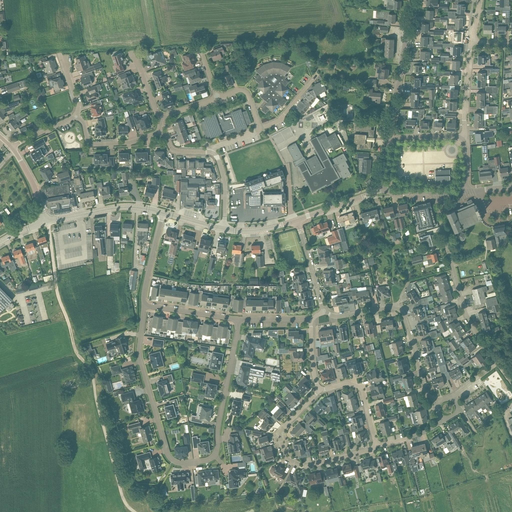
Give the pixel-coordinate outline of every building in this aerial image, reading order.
[(400,9),(401,1),(394,0),(394,1),(390,0),(389,0),(387,0),(387,1),(387,9),(394,9),(394,8),(400,9)] [(457,13),(464,13),(465,9),(465,6),(465,5),(458,4),(458,1),(455,1),(455,4),(453,4),(453,8),(457,8),(457,13)] [(438,9),(433,9),(433,10),(426,10),(426,18),(433,19),(433,14),(437,14),(437,12),(438,12),(438,9)] [(509,10),(505,10),(504,13),(506,14),(506,23),(498,23),(498,21),(495,21),(495,26),(495,27),(498,27),(498,33),(506,33),(506,26),(505,26),(505,25),(509,25),(509,10)] [(389,11),(379,11),(378,18),(388,19),(388,22),(395,23),(395,22),(396,22),(396,19),(395,19),(395,14),(392,14),(389,14),(389,11)] [(448,18),(451,18),(451,22),(456,22),(455,26),(463,27),(463,26),(464,26),(465,22),(463,22),(463,19),(458,18),(457,18),(456,18),(456,19),(455,19),(455,16),(448,16),(448,18)] [(495,26),(495,21),(488,21),(488,25),(484,25),(484,33),(491,33),(492,25),(495,26)] [(433,28),(433,22),(428,22),(428,24),(421,24),(421,32),(428,32),(428,28),(433,28)] [(373,29),(372,36),(379,37),(380,32),(387,33),(388,33),(389,27),(387,27),(380,27),(377,27),(377,29),(373,29)] [(447,29),(447,34),(447,33),(450,33),(450,36),(454,37),(454,44),(459,44),(459,43),(458,43),(458,41),(459,41),(461,41),(461,36),(461,34),(462,34),(461,34),(461,33),(462,33),(459,33),(459,30),(460,30),(453,30),(447,29)] [(386,39),(386,38),(381,37),(381,47),(385,47),(384,56),(393,56),(394,39),(386,39)] [(421,37),(421,45),(427,45),(427,48),(428,48),(432,48),(433,48),(433,45),(427,44),(427,41),(432,41),(432,38),(427,38),(427,37),(426,37),(421,37)] [(214,52),(210,53),(213,61),(218,59),(222,58),(220,54),(224,53),(223,48),(232,45),(232,43),(220,44),(221,46),(220,46),(215,48),(213,48),(214,52)] [(452,47),(452,44),(443,43),(442,47),(451,47),(451,54),(460,55),(460,54),(461,54),(461,51),(460,51),(460,47),(453,47),(452,47)] [(421,51),(420,59),(425,59),(427,59),(430,59),(431,59),(432,49),(431,49),(427,48),(427,52),(421,51)] [(114,56),(112,56),(115,65),(116,65),(117,69),(115,69),(117,74),(120,73),(124,71),(123,67),(122,67),(120,63),(122,63),(123,62),(123,60),(120,53),(117,55),(116,54),(114,55),(114,56)] [(151,53),(146,55),(148,59),(150,59),(152,65),(160,63),(161,66),(165,64),(164,59),(161,60),(158,53),(151,55),(151,53)] [(185,63),(182,64),(184,71),(193,67),(192,64),(195,63),(196,63),(195,59),(194,59),(192,53),(182,56),(185,63)] [(86,73),(92,71),(102,67),(100,62),(93,65),(94,66),(90,67),(88,61),(86,62),(84,56),(80,58),(80,57),(77,58),(78,59),(76,59),(77,64),(75,64),(77,71),(84,68),(86,73)] [(53,58),(43,62),(45,65),(46,67),(55,64),(53,58)] [(285,75),(291,68),(282,63),(272,62),(263,65),(256,71),(259,74),(255,80),(259,84),(256,87),(257,88),(258,88),(263,92),(263,93),(260,97),(267,103),(261,110),(265,113),(269,109),(272,112),(273,111),(273,110),(277,105),(278,105),(279,104),(282,107),(287,101),(282,97),(283,96),(283,95),(287,90),(288,89),(285,86),(289,82),(284,79),(287,76),(285,75)] [(55,64),(46,67),(47,70),(46,70),(48,74),(57,70),(55,64)] [(375,64),(375,68),(377,69),(377,73),(378,73),(381,73),(381,79),(385,80),(386,78),(388,78),(388,69),(383,69),(383,65),(379,65),(378,65),(375,64)] [(191,70),(183,72),(184,75),(186,77),(188,76),(190,84),(200,80),(201,80),(200,76),(198,71),(196,72),(195,68),(191,70)] [(82,78),(80,79),(81,81),(81,83),(80,84),(81,85),(82,86),(83,87),(92,84),(91,79),(94,78),(92,71),(86,73),(84,74),(85,77),(82,78)] [(162,77),(160,71),(152,74),(157,88),(165,85),(164,83),(167,81),(166,76),(162,77)] [(121,75),(118,76),(121,82),(123,81),(124,84),(121,85),(123,89),(126,88),(129,87),(130,88),(131,88),(132,87),(132,86),(135,85),(135,84),(136,83),(135,80),(134,78),(133,78),(132,75),(130,75),(127,77),(125,73),(121,75)] [(233,85),(230,74),(222,77),(223,82),(225,82),(227,87),(233,85)] [(50,86),(51,86),(63,82),(62,79),(61,80),(60,77),(56,78),(55,75),(47,78),(50,86)] [(458,83),(458,75),(451,75),(451,79),(448,79),(448,85),(454,85),(454,83),(458,83)] [(427,79),(427,76),(421,76),(421,79),(415,78),(415,86),(421,86),(421,82),(425,82),(425,79),(427,79)] [(18,82),(5,86),(8,93),(20,89),(24,87),(22,81),(18,82)] [(63,82),(51,86),(51,88),(54,88),(55,90),(54,91),(55,94),(60,92),(59,89),(63,87),(62,84),(64,84),(63,82)] [(327,91),(325,85),(322,86),(320,82),(316,84),(316,85),(312,87),(313,90),(316,96),(322,93),(327,91)] [(85,94),(88,101),(97,98),(96,94),(99,93),(98,91),(102,90),(100,84),(96,85),(87,89),(88,93),(85,94)] [(181,84),(173,86),(175,92),(180,90),(183,89),(181,84)] [(191,86),(189,87),(191,92),(192,96),(201,93),(206,92),(203,85),(197,87),(196,85),(191,86)] [(367,88),(367,95),(369,95),(369,99),(376,100),(375,101),(376,101),(376,103),(380,104),(381,93),(373,93),(373,89),(367,88)] [(447,93),(450,93),(450,97),(457,98),(457,90),(449,89),(447,89),(447,90),(447,93)] [(316,96),(313,90),(309,92),(308,91),(305,95),(306,96),(303,99),(304,100),(310,105),(311,106),(315,100),(317,97),(316,96)] [(131,93),(123,96),(125,102),(129,101),(129,102),(131,101),(133,105),(138,103),(142,102),(140,96),(138,97),(136,91),(131,93)] [(166,92),(161,94),(163,100),(161,101),(164,108),(168,107),(169,108),(170,107),(171,106),(174,105),(172,100),(171,97),(170,98),(168,91),(166,92)] [(102,99),(90,103),(92,107),(91,107),(92,110),(91,111),(93,116),(95,115),(96,116),(101,114),(99,109),(101,109),(100,105),(102,104),(100,100),(102,99)] [(440,113),(447,114),(447,110),(456,110),(457,110),(458,109),(458,107),(457,106),(456,106),(457,102),(450,102),(450,100),(445,99),(445,110),(440,109),(440,113)] [(299,105),(296,109),(303,115),(308,109),(307,109),(310,105),(304,100),(302,102),(301,101),(298,104),(299,105)] [(0,120),(4,118),(5,117),(3,114),(6,112),(12,110),(11,109),(15,107),(15,106),(18,105),(19,104),(18,101),(2,107),(0,108),(0,120)] [(251,123),(246,110),(241,112),(240,109),(231,112),(231,113),(224,116),(222,109),(220,110),(219,109),(214,111),(214,113),(203,117),(204,121),(200,122),(206,139),(220,134),(223,137),(230,134),(230,133),(234,131),(234,133),(238,131),(238,132),(247,128),(246,125),(251,123)] [(405,121),(404,127),(407,127),(415,128),(415,120),(415,115),(419,116),(419,114),(419,110),(415,109),(411,109),(411,110),(412,110),(411,120),(411,121),(407,120),(407,121),(405,121)] [(119,126),(118,126),(118,130),(118,135),(128,134),(128,127),(129,126),(129,128),(134,126),(132,121),(131,116),(129,111),(127,111),(129,117),(126,118),(127,123),(125,124),(125,126),(122,126),(121,125),(119,126)] [(12,120),(7,124),(12,130),(17,127),(18,128),(21,125),(18,122),(28,116),(26,112),(23,114),(22,114),(16,118),(14,116),(11,118),(12,120)] [(137,115),(133,116),(136,124),(140,123),(142,128),(142,129),(145,128),(150,126),(149,122),(150,122),(148,116),(147,116),(146,114),(145,114),(143,115),(142,116),(143,118),(140,119),(139,117),(138,117),(137,115)] [(421,123),(421,128),(429,129),(429,124),(429,121),(431,122),(432,119),(432,116),(426,115),(426,117),(425,121),(421,121),(421,123)] [(96,130),(95,130),(96,136),(101,135),(101,136),(105,135),(106,135),(105,131),(104,125),(105,124),(103,118),(98,120),(99,125),(95,126),(96,130)] [(434,124),(434,129),(434,130),(437,130),(438,130),(438,129),(442,130),(442,125),(442,122),(442,118),(439,118),(438,122),(434,122),(434,124)] [(184,125),(182,120),(173,123),(174,125),(172,126),(173,129),(184,125)] [(447,130),(455,131),(455,128),(456,128),(456,124),(455,124),(456,120),(452,120),(452,123),(448,123),(447,130)] [(352,139),(348,139),(349,143),(351,143),(357,143),(356,149),(361,149),(361,148),(371,149),(371,147),(371,141),(372,137),(372,133),(374,134),(374,130),(371,129),(372,125),(366,125),(366,124),(356,124),(355,129),(354,138),(353,138),(353,139),(352,139)] [(185,130),(184,125),(173,129),(174,131),(176,130),(177,133),(185,130)] [(187,135),(185,130),(177,133),(178,136),(176,136),(177,139),(187,135)] [(479,133),(475,134),(476,141),(477,141),(477,143),(485,142),(485,137),(493,136),(492,131),(484,131),(485,132),(479,132),(479,133)] [(296,142),(287,147),(295,161),(293,162),(295,167),(297,165),(306,180),(305,181),(303,182),(305,186),(307,185),(308,185),(312,193),(327,185),(327,186),(332,183),(332,182),(340,178),(340,177),(342,176),(343,179),(351,174),(348,168),(349,167),(346,161),(347,160),(344,153),(332,159),(335,164),(333,165),(325,151),(327,150),(329,149),(332,147),(334,150),(342,146),(339,140),(337,135),(335,133),(327,137),(325,133),(317,137),(317,136),(316,137),(314,135),(310,137),(312,139),(310,140),(316,150),(314,151),(316,155),(306,160),(304,157),(303,157),(296,142)] [(189,140),(187,135),(177,139),(178,141),(180,141),(181,143),(189,140)] [(43,138),(32,145),(32,146),(33,146),(34,148),(34,149),(35,149),(36,151),(31,154),(31,155),(30,156),(32,159),(33,158),(35,161),(44,156),(40,149),(39,147),(46,143),(43,138)] [(155,161),(160,161),(160,162),(160,163),(161,164),(162,165),(163,165),(164,165),(165,165),(165,168),(172,168),(172,161),(168,161),(168,159),(167,158),(165,157),(164,157),(163,151),(154,152),(155,161)] [(147,164),(151,164),(150,155),(147,155),(147,152),(135,153),(135,158),(135,162),(144,161),(144,162),(147,162),(147,164)] [(132,170),(132,160),(128,160),(128,153),(119,153),(119,161),(125,161),(125,166),(126,167),(128,167),(128,170),(132,170)] [(113,166),(113,157),(109,158),(106,158),(106,154),(94,154),(94,158),(93,158),(94,162),(95,163),(109,162),(109,166),(113,166)] [(358,154),(357,158),(360,158),(360,166),(359,173),(363,173),(370,173),(369,173),(370,166),(371,160),(369,159),(363,159),(363,158),(364,158),(364,154),(359,154),(358,154)] [(179,160),(176,160),(176,169),(181,170),(182,171),(182,176),(186,177),(186,170),(186,161),(179,161),(179,160)] [(186,161),(186,170),(191,170),(191,171),(191,177),(193,177),(193,178),(195,178),(195,177),(195,170),(195,162),(189,161),(189,160),(186,160),(186,161)] [(195,162),(195,170),(200,170),(201,171),(201,177),(202,177),(202,178),(205,178),(205,177),(205,173),(205,164),(205,162),(198,162),(198,160),(195,160),(195,162)] [(46,181),(51,178),(50,175),(52,174),(49,169),(51,167),(49,162),(43,166),(44,168),(39,170),(42,175),(43,174),(46,181)] [(510,167),(509,163),(503,163),(504,168),(500,169),(501,175),(508,174),(507,168),(510,167)] [(205,164),(205,173),(210,173),(212,181),(216,180),(211,165),(208,165),(208,164),(205,164)] [(483,167),(479,168),(481,180),(492,179),(492,174),(491,170),(484,170),(483,167)] [(245,182),(244,183),(244,184),(246,187),(246,188),(246,189),(247,192),(250,191),(251,194),(245,194),(245,207),(260,207),(260,204),(263,204),(263,205),(271,205),(284,205),(284,192),(283,192),(283,181),(284,180),(284,179),(281,170),(280,170),(279,169),(273,171),(274,173),(271,174),(270,172),(263,174),(263,176),(262,177),(261,175),(254,177),(255,179),(251,180),(251,178),(245,180),(245,182)] [(438,170),(435,170),(436,183),(436,181),(438,181),(438,182),(450,182),(450,170),(441,170),(438,170)] [(59,183),(70,179),(68,171),(56,175),(59,183)] [(128,172),(121,173),(123,183),(126,182),(126,179),(129,179),(128,172)] [(80,194),(83,193),(83,190),(82,184),(81,184),(79,177),(73,178),(74,180),(75,187),(77,195),(80,195),(80,194)] [(180,194),(180,200),(184,200),(183,207),(194,207),(202,207),(202,209),(205,209),(205,203),(202,203),(202,200),(204,200),(204,196),(204,194),(198,194),(198,193),(198,192),(198,188),(205,188),(205,178),(202,178),(195,178),(193,178),(181,177),(181,192),(180,194)] [(99,178),(93,179),(95,189),(100,188),(101,191),(102,198),(110,196),(109,190),(110,190),(110,186),(102,187),(101,180),(99,180),(99,178)] [(42,189),(41,189),(43,196),(44,198),(44,199),(46,199),(47,204),(47,205),(48,206),(49,205),(50,210),(52,209),(61,208),(61,207),(69,206),(70,206),(70,204),(72,203),(73,206),(77,205),(77,202),(75,194),(73,194),(72,188),(75,187),(74,180),(70,181),(70,180),(59,183),(60,185),(56,186),(44,188),(44,189),(42,189)] [(126,182),(123,183),(118,183),(120,195),(128,194),(127,187),(126,182)] [(153,196),(155,189),(150,188),(151,184),(147,183),(144,194),(150,195),(150,196),(153,197),(153,196)] [(163,187),(161,198),(162,199),(164,199),(165,199),(174,201),(175,196),(175,194),(173,193),(173,190),(171,189),(168,189),(163,187)] [(93,191),(86,193),(87,200),(94,198),(93,191)] [(204,196),(204,200),(207,200),(207,207),(215,207),(215,196),(204,196)] [(477,207),(476,204),(475,205),(474,202),(473,203),(471,199),(467,201),(468,205),(464,207),(463,204),(460,206),(461,208),(454,211),(454,210),(448,213),(456,232),(458,231),(459,232),(458,233),(459,233),(458,236),(457,237),(458,239),(459,239),(462,240),(462,241),(464,239),(465,236),(466,236),(465,233),(464,233),(461,232),(461,231),(461,232),(460,230),(462,229),(482,220),(481,218),(482,218),(481,215),(482,214),(478,207),(477,207)] [(430,202),(413,206),(419,229),(431,226),(436,225),(431,208),(432,208),(430,202)] [(409,211),(407,203),(398,206),(401,216),(405,215),(404,213),(409,211)] [(393,206),(384,208),(385,213),(385,216),(386,216),(387,219),(391,218),(391,220),(394,220),(394,219),(395,219),(395,217),(394,214),(394,211),(393,206)] [(377,209),(369,211),(371,218),(372,220),(373,221),(375,220),(376,219),(376,220),(380,219),(379,216),(379,215),(378,214),(377,211),(377,209)] [(369,211),(362,213),(363,219),(365,223),(368,222),(367,219),(371,218),(369,211)] [(352,213),(338,218),(341,226),(355,221),(352,213)] [(363,219),(359,220),(361,228),(364,239),(369,238),(366,227),(365,223),(363,219)] [(330,230),(327,222),(322,224),(321,223),(317,224),(318,225),(314,227),(312,228),(314,235),(316,234),(318,238),(324,236),(323,232),(330,230)] [(131,231),(131,224),(123,223),(122,234),(126,234),(126,231),(131,231)] [(110,229),(110,231),(110,238),(113,238),(113,236),(120,236),(120,227),(118,227),(118,225),(110,224),(110,229)] [(507,237),(505,224),(500,225),(498,225),(498,226),(493,226),(496,242),(495,242),(496,246),(502,245),(500,239),(507,237)] [(95,237),(100,237),(100,238),(99,238),(101,254),(106,254),(106,237),(105,231),(102,231),(101,225),(94,226),(94,233),(95,237)] [(340,237),(341,241),(344,251),(349,249),(343,228),(338,229),(340,237)] [(171,230),(167,229),(164,240),(172,242),(174,242),(176,233),(171,231),(171,230)] [(333,235),(327,237),(327,238),(330,245),(341,241),(340,237),(338,229),(331,232),(333,235)] [(398,232),(390,234),(392,242),(397,241),(396,238),(399,237),(398,232)] [(181,242),(181,246),(187,248),(193,249),(194,247),(195,242),(192,241),(193,236),(191,236),(192,234),(187,233),(187,235),(183,234),(182,238),(181,242)] [(426,235),(419,237),(421,242),(426,241),(428,247),(432,245),(437,244),(434,235),(431,236),(430,234),(428,235),(426,235)] [(45,236),(37,239),(39,244),(39,245),(40,246),(41,249),(44,247),(48,246),(47,242),(45,236)] [(202,252),(207,253),(210,241),(201,238),(198,246),(199,246),(198,249),(203,251),(202,252)] [(495,246),(496,246),(495,242),(494,243),(494,239),(486,240),(488,249),(495,248),(495,246)] [(170,254),(168,257),(169,258),(173,258),(174,259),(177,245),(174,244),(174,242),(172,242),(171,243),(169,253),(170,254)] [(216,252),(215,256),(223,258),(223,256),(225,248),(225,243),(218,242),(217,247),(216,248),(216,252)] [(32,243),(25,245),(27,250),(27,251),(29,255),(35,253),(33,249),(34,249),(34,247),(32,243)] [(241,246),(233,245),(232,252),(235,253),(234,260),(239,261),(240,253),(241,246)] [(259,245),(251,245),(251,252),(256,252),(257,266),(263,266),(263,260),(259,260),(259,257),(259,253),(261,253),(261,252),(260,252),(259,245)] [(323,246),(318,247),(319,251),(319,253),(319,257),(332,255),(332,253),(329,254),(328,250),(331,249),(330,245),(328,245),(327,245),(323,246)] [(14,251),(13,251),(15,256),(15,257),(18,256),(21,265),(25,263),(22,255),(22,254),(20,249),(16,250),(15,249),(14,250),(14,251)] [(436,253),(426,255),(429,265),(434,264),(433,262),(438,261),(436,253)] [(10,261),(8,255),(1,258),(3,264),(7,262),(8,266),(12,271),(14,270),(16,268),(13,260),(10,261)] [(336,265),(342,264),(341,259),(335,260),(334,255),(332,256),(332,255),(319,257),(320,262),(321,261),(321,264),(335,261),(336,265)] [(423,262),(421,255),(411,258),(413,265),(423,262)] [(210,257),(207,269),(212,270),(215,259),(210,257)] [(300,269),(294,270),(294,273),(295,276),(293,276),(294,282),(295,281),(305,280),(306,279),(305,275),(304,275),(303,274),(300,274),(300,273),(300,269)] [(324,277),(337,275),(336,273),(333,274),(333,269),(324,270),(324,273),(323,273),(324,277)] [(137,271),(131,270),(128,290),(134,291),(137,271)] [(434,282),(435,284),(447,281),(446,277),(445,274),(436,277),(437,282),(434,282)] [(337,275),(324,277),(325,281),(326,284),(329,283),(329,286),(337,285),(337,282),(340,281),(339,275),(337,275)] [(299,290),(306,288),(308,288),(307,283),(306,284),(306,282),(305,280),(295,281),(296,287),(296,290),(297,290),(299,290)] [(447,281),(435,284),(435,286),(438,285),(439,290),(448,287),(448,285),(447,281)] [(409,283),(406,289),(409,291),(410,292),(406,294),(408,297),(406,298),(408,300),(419,293),(420,293),(417,288),(413,282),(409,283)] [(156,295),(159,296),(160,288),(161,285),(157,284),(157,287),(152,287),(151,298),(155,298),(156,295)] [(377,288),(374,288),(375,294),(378,294),(378,295),(381,295),(382,298),(384,298),(390,297),(388,289),(385,290),(384,286),(377,288)] [(488,296),(485,297),(484,292),(488,291),(486,286),(477,288),(478,292),(473,293),(475,302),(474,302),(475,305),(476,305),(485,302),(487,307),(488,306),(492,305),(497,304),(498,304),(496,296),(495,292),(487,294),(488,296)] [(0,311),(7,305),(10,303),(12,300),(7,294),(6,296),(4,294),(5,293),(3,290),(2,291),(0,289),(0,288),(1,288),(0,287),(0,311)] [(373,296),(372,287),(366,288),(367,291),(362,291),(364,301),(366,300),(366,301),(370,300),(370,296),(373,296)] [(449,289),(448,287),(439,290),(441,294),(438,295),(438,297),(451,293),(450,289),(449,289)] [(299,290),(297,290),(298,296),(299,299),(301,298),(308,297),(311,296),(310,292),(309,292),(309,291),(306,291),(306,288),(299,290)] [(187,289),(186,300),(189,300),(188,303),(193,304),(194,293),(190,292),(191,289),(187,289)] [(364,301),(362,291),(358,292),(357,289),(352,290),(352,291),(353,298),(353,299),(357,299),(357,302),(362,302),(361,301),(364,301)] [(194,293),(193,304),(197,305),(197,302),(200,302),(202,292),(202,291),(199,290),(198,293),(194,293)] [(348,304),(347,299),(353,298),(352,291),(348,292),(348,293),(341,294),(342,305),(347,304),(348,304)] [(419,293),(408,300),(409,302),(410,301),(412,304),(419,300),(418,297),(420,296),(419,293)] [(451,293),(438,297),(439,299),(442,298),(443,302),(452,300),(451,298),(452,297),(451,293)] [(333,295),(331,296),(332,298),(333,302),(333,307),(337,306),(338,306),(338,305),(342,305),(341,294),(338,294),(333,295)] [(235,296),(231,295),(229,306),(233,307),(233,310),(237,310),(238,299),(234,299),(235,296)] [(242,300),(238,299),(237,310),(242,311),(242,308),(245,308),(245,298),(246,298),(246,296),(242,296),(242,300)] [(301,298),(299,299),(300,304),(301,304),(302,307),(309,306),(314,305),(313,300),(312,301),(311,299),(308,300),(308,297),(301,298)] [(435,307),(435,308),(436,311),(440,310),(442,310),(443,313),(443,315),(456,311),(455,307),(454,308),(453,305),(450,306),(449,306),(444,308),(444,305),(441,306),(438,307),(435,307)] [(414,312),(412,313),(412,315),(425,311),(424,306),(421,307),(417,308),(415,308),(413,309),(414,312)] [(425,311),(412,315),(413,317),(415,317),(416,320),(418,319),(420,318),(424,318),(423,317),(423,315),(425,314),(426,314),(425,311)] [(457,315),(456,311),(443,315),(444,317),(447,316),(448,320),(457,318),(456,315),(457,315)] [(485,311),(478,313),(480,320),(483,319),(483,320),(488,318),(489,320),(496,318),(494,314),(487,316),(485,311)] [(156,327),(158,316),(153,315),(153,318),(150,318),(149,321),(148,326),(149,327),(148,331),(152,332),(152,327),(156,327)] [(156,327),(156,331),(160,332),(160,331),(163,331),(165,320),(162,320),(162,319),(162,317),(158,316),(156,327)] [(165,320),(163,331),(167,332),(167,329),(171,329),(173,318),(168,318),(168,321),(165,320)] [(171,329),(171,331),(175,332),(175,333),(178,334),(180,322),(177,322),(177,319),(173,318),(171,329)] [(391,319),(387,320),(388,330),(390,336),(394,336),(393,330),(397,329),(396,321),(395,318),(392,318),(391,318),(391,319)] [(483,332),(490,330),(488,320),(489,320),(488,318),(483,320),(483,319),(480,320),(483,332)] [(180,322),(178,334),(182,334),(186,335),(186,332),(188,320),(187,320),(183,320),(183,323),(180,322)] [(193,321),(191,332),(195,333),(195,336),(198,337),(200,325),(197,325),(198,322),(193,321)] [(377,335),(376,328),(373,329),(372,322),(365,323),(366,333),(370,332),(370,337),(377,335)] [(417,328),(416,328),(416,330),(429,327),(428,325),(426,325),(425,322),(416,325),(417,328)] [(450,333),(451,335),(462,328),(460,324),(459,325),(458,322),(455,324),(454,322),(448,324),(449,326),(450,328),(448,329),(450,333)] [(203,326),(200,325),(198,337),(202,337),(202,334),(206,335),(208,324),(204,323),(203,326)] [(212,324),(208,324),(206,335),(210,335),(210,338),(213,339),(215,328),(212,327),(212,324)] [(359,331),(358,324),(351,325),(353,335),(357,335),(357,338),(364,336),(363,330),(359,331)] [(218,328),(215,328),(213,339),(217,339),(217,336),(221,337),(223,326),(218,325),(218,328)] [(340,332),(336,333),(337,338),(337,339),(337,340),(341,340),(342,342),(342,343),(348,342),(348,339),(347,335),(346,331),(346,329),(347,329),(346,325),(342,326),(342,327),(339,328),(340,332)] [(227,326),(223,326),(221,337),(225,337),(224,343),(228,343),(229,339),(230,333),(229,333),(230,330),(227,329),(227,326)] [(420,335),(428,333),(427,330),(429,330),(429,327),(416,330),(417,333),(419,332),(420,335)] [(462,328),(451,335),(452,336),(455,335),(457,339),(465,334),(464,331),(462,328)] [(332,329),(325,330),(328,343),(333,342),(334,342),(334,339),(333,334),(332,329)] [(325,330),(319,331),(320,340),(320,341),(321,341),(321,344),(328,343),(325,330)] [(292,331),(288,331),(289,338),(290,338),(291,342),(291,343),(295,343),(295,342),(298,342),(303,342),(303,334),(299,334),(299,331),(297,331),(292,331)] [(252,337),(247,336),(246,339),(246,342),(245,342),(243,349),(245,349),(245,350),(244,350),(243,355),(252,357),(254,346),(263,348),(265,339),(260,338),(261,333),(253,333),(252,337)] [(116,340),(106,343),(108,350),(109,353),(114,352),(117,353),(120,352),(121,353),(127,351),(125,345),(126,344),(126,343),(125,339),(125,340),(124,338),(123,338),(123,337),(116,339),(116,340)] [(468,337),(460,343),(463,347),(461,348),(462,350),(472,342),(470,339),(469,339),(468,337)] [(421,346),(433,343),(433,340),(430,341),(429,338),(421,340),(422,343),(420,344),(421,346)] [(154,352),(149,354),(151,359),(150,359),(150,360),(151,360),(151,361),(151,362),(152,362),(153,367),(158,366),(163,364),(161,357),(163,356),(163,355),(164,355),(164,354),(164,353),(163,352),(162,351),(160,351),(160,349),(160,347),(163,348),(164,341),(153,339),(152,346),(154,346),(154,347),(154,348),(154,349),(154,350),(154,351),(154,352)] [(448,340),(446,342),(450,347),(456,343),(454,340),(453,339),(450,342),(448,340)] [(396,342),(392,343),(395,355),(398,354),(403,352),(402,347),(403,347),(402,345),(401,341),(396,342)] [(472,342),(462,350),(463,351),(465,350),(467,353),(463,355),(463,354),(457,358),(460,362),(467,357),(469,355),(468,354),(475,348),(474,346),(472,342)] [(89,343),(83,345),(91,357),(96,355),(94,349),(91,350),(89,343)] [(362,344),(363,347),(365,347),(365,348),(364,348),(365,352),(372,350),(371,344),(365,346),(365,343),(362,344)] [(432,348),(434,347),(433,343),(421,346),(421,348),(423,348),(424,351),(432,349),(432,348)] [(450,347),(451,349),(453,351),(454,350),(458,346),(458,345),(456,343),(450,347)] [(297,352),(297,348),(279,348),(279,353),(288,353),(288,352),(293,352),(294,361),(304,361),(304,352),(297,352)] [(320,348),(315,348),(316,361),(323,359),(322,355),(320,355),(320,348)] [(222,353),(212,351),(209,367),(219,369),(222,353)] [(425,362),(443,357),(442,352),(436,354),(433,354),(425,356),(426,359),(424,359),(425,362)] [(473,357),(473,358),(471,360),(473,363),(475,361),(478,364),(480,363),(482,366),(486,363),(484,360),(479,353),(473,357)] [(327,372),(321,374),(323,382),(328,381),(329,382),(335,380),(332,368),(333,367),(331,357),(328,358),(324,359),(325,362),(327,369),(326,369),(327,372)] [(428,367),(436,364),(438,363),(445,361),(443,357),(425,362),(425,364),(427,363),(428,367)] [(470,360),(467,357),(460,362),(463,365),(470,360)] [(355,359),(347,361),(348,364),(349,369),(353,368),(355,373),(363,371),(361,366),(360,363),(362,363),(362,361),(360,362),(356,363),(355,359)] [(400,372),(409,369),(406,359),(397,361),(399,368),(398,368),(398,369),(398,371),(399,372),(400,371),(400,372)] [(460,362),(458,364),(452,367),(459,379),(461,377),(460,376),(463,374),(468,371),(463,365),(460,362)] [(341,367),(337,368),(338,374),(339,374),(340,377),(347,376),(345,369),(348,369),(347,365),(344,366),(343,363),(340,364),(341,367)] [(119,365),(111,368),(113,375),(123,372),(123,373),(124,372),(126,377),(124,378),(126,383),(135,380),(134,375),(134,374),(135,374),(134,371),(133,371),(132,367),(120,370),(119,365)] [(237,376),(236,381),(237,382),(237,383),(238,383),(240,384),(246,385),(247,381),(252,382),(253,375),(258,376),(257,377),(258,377),(262,378),(264,370),(255,368),(254,372),(249,371),(250,367),(246,367),(241,366),(240,369),(239,373),(239,376),(237,376)] [(451,371),(449,372),(452,378),(453,380),(456,378),(457,380),(459,379),(452,367),(450,368),(451,371)] [(370,373),(366,375),(370,382),(374,379),(376,382),(380,380),(385,379),(382,374),(381,372),(377,374),(375,370),(374,370),(370,372),(370,373)] [(435,371),(430,372),(431,376),(432,379),(432,380),(434,388),(437,387),(437,389),(440,388),(437,378),(436,374),(435,371)] [(271,372),(271,374),(274,375),(273,380),(277,380),(280,381),(280,376),(280,374),(278,374),(278,373),(274,372),(271,372)] [(191,380),(202,383),(203,382),(204,375),(192,373),(191,380)] [(173,381),(171,374),(163,376),(164,381),(157,382),(161,395),(169,393),(166,383),(173,381)] [(413,386),(411,376),(402,379),(401,375),(389,378),(390,382),(391,385),(394,381),(398,380),(399,383),(404,382),(406,388),(413,386)] [(308,380),(305,377),(298,384),(300,386),(298,389),(304,395),(310,389),(305,384),(308,380)] [(204,383),(203,386),(206,386),(204,395),(214,397),(214,393),(216,393),(216,389),(215,389),(216,385),(207,383),(204,383)] [(382,388),(381,385),(380,385),(377,386),(375,386),(376,390),(371,391),(373,398),(384,395),(382,388)] [(354,396),(352,390),(342,393),(343,397),(344,396),(345,399),(354,397),(354,396)] [(132,392),(121,395),(123,401),(124,401),(129,400),(130,402),(129,402),(132,413),(137,411),(137,413),(144,411),(143,406),(144,406),(144,405),(143,403),(143,402),(143,403),(142,403),(141,399),(134,401),(133,400),(133,398),(134,398),(132,392)] [(299,400),(291,392),(284,399),(292,407),(299,400)] [(408,396),(410,406),(418,404),(415,393),(408,396)] [(492,400),(487,393),(485,394),(484,393),(481,396),(488,406),(490,406),(488,403),(492,400)] [(320,401),(314,408),(318,411),(320,413),(321,414),(323,413),(325,410),(327,411),(328,411),(329,411),(330,411),(331,410),(331,411),(337,409),(335,401),(333,396),(327,397),(328,399),(324,400),(322,402),(320,401)] [(355,396),(354,396),(354,397),(345,399),(346,402),(347,402),(347,404),(348,405),(357,402),(355,396)] [(487,407),(488,406),(481,396),(477,398),(478,398),(476,400),(481,408),(485,405),(487,407)] [(170,405),(164,406),(167,418),(176,416),(174,409),(176,408),(175,406),(178,405),(177,399),(169,401),(170,405)] [(239,416),(242,402),(234,400),(231,414),(239,416)] [(481,408),(476,400),(474,401),(473,401),(470,403),(477,414),(479,413),(477,410),(481,408)] [(283,410),(285,407),(282,404),(280,402),(277,405),(280,408),(273,414),(280,420),(286,414),(283,410)] [(348,405),(347,404),(347,405),(348,408),(349,411),(358,408),(357,402),(348,405)] [(378,405),(375,405),(376,409),(376,412),(377,416),(382,415),(385,414),(382,403),(380,404),(378,405)] [(467,406),(465,407),(469,414),(466,415),(469,419),(471,417),(470,415),(474,412),(475,415),(477,414),(470,403),(466,405),(467,406)] [(192,415),(190,421),(202,423),(202,420),(209,421),(208,421),(209,421),(210,416),(210,413),(211,413),(210,413),(211,409),(211,408),(206,407),(206,406),(203,405),(202,406),(201,406),(201,407),(198,406),(196,416),(192,415)] [(268,413),(263,409),(258,415),(262,419),(262,418),(265,415),(268,413)] [(427,413),(425,409),(416,411),(419,423),(427,421),(425,413),(427,413)] [(306,423),(309,426),(312,424),(312,425),(317,420),(310,412),(304,418),(308,421),(306,423)] [(355,416),(354,412),(347,414),(349,421),(352,420),(353,423),(362,420),(361,415),(355,416)] [(264,422),(261,425),(264,428),(264,427),(268,431),(274,424),(271,421),(270,420),(267,417),(265,415),(262,418),(264,420),(263,421),(264,422)] [(318,420),(318,421),(322,425),(323,426),(325,428),(328,425),(326,423),(321,418),(318,420)] [(362,420),(353,423),(353,426),(351,426),(352,432),(358,431),(357,427),(364,426),(362,420)] [(392,432),(388,420),(379,423),(380,428),(381,427),(383,434),(392,432)] [(469,433),(461,421),(459,423),(458,421),(453,424),(457,429),(459,428),(464,436),(469,433)] [(313,430),(307,424),(304,427),(300,423),(295,427),(295,428),(291,433),(294,437),(297,434),(298,436),(304,429),(309,434),(313,430)] [(457,429),(453,424),(449,427),(451,430),(448,432),(450,436),(454,434),(452,432),(457,429)] [(140,427),(136,428),(137,432),(140,432),(142,436),(144,441),(143,441),(148,440),(148,441),(151,440),(151,439),(152,439),(151,434),(152,434),(150,430),(148,426),(140,428),(140,427)] [(330,443),(327,430),(321,432),(324,444),(327,443),(327,442),(329,441),(330,443)] [(261,436),(262,432),(254,431),(253,435),(257,435),(259,439),(261,446),(269,443),(267,436),(262,437),(261,436)] [(367,437),(365,431),(355,434),(356,437),(355,437),(356,444),(363,442),(362,439),(367,437)] [(231,441),(228,442),(229,453),(236,453),(237,453),(239,453),(240,452),(239,440),(238,440),(237,434),(230,435),(231,441)] [(438,436),(431,440),(434,444),(436,447),(442,443),(445,447),(446,446),(449,451),(453,449),(452,447),(456,445),(454,442),(450,444),(450,443),(448,444),(447,442),(451,440),(450,438),(448,434),(443,437),(441,434),(438,436)] [(339,439),(333,441),(334,445),(335,450),(338,449),(338,451),(342,450),(341,448),(344,447),(342,443),(346,442),(344,435),(340,436),(338,436),(339,439)] [(197,436),(192,437),(194,448),(198,447),(198,449),(199,449),(200,449),(201,453),(205,453),(209,453),(209,452),(209,448),(209,447),(209,443),(208,443),(208,442),(208,441),(203,442),(200,442),(199,438),(197,438),(197,436)] [(295,445),(296,450),(306,447),(305,444),(306,444),(306,440),(303,441),(303,439),(296,440),(297,443),(293,444),(294,446),(295,445)] [(324,444),(318,445),(321,455),(326,454),(326,453),(327,452),(327,451),(329,451),(329,449),(332,448),(330,443),(329,441),(327,442),(327,443),(324,444)] [(420,455),(427,453),(425,443),(418,445),(420,455)] [(414,457),(420,455),(418,445),(411,447),(414,456),(414,457)] [(186,446),(174,448),(176,456),(180,456),(180,457),(184,457),(183,455),(187,455),(186,446)] [(268,452),(267,447),(260,449),(262,454),(261,454),(263,461),(266,460),(267,461),(275,458),(272,451),(268,452)] [(307,450),(306,447),(296,450),(297,454),(296,454),(296,456),(300,455),(301,458),(307,456),(306,453),(305,453),(304,450),(307,450)] [(397,452),(392,453),(393,458),(394,463),(402,461),(403,464),(410,463),(407,455),(404,456),(402,451),(402,450),(399,450),(397,451),(397,452)] [(151,459),(149,452),(136,456),(140,470),(147,468),(146,467),(151,465),(153,471),(155,470),(155,471),(159,470),(158,469),(160,469),(157,457),(151,459)] [(381,468),(385,467),(385,464),(388,463),(387,460),(386,460),(385,454),(382,455),(381,454),(379,455),(379,456),(378,456),(379,458),(377,459),(379,466),(381,465),(381,468)] [(414,456),(409,457),(411,465),(412,469),(413,471),(419,470),(417,464),(416,464),(414,457),(414,456)] [(363,463),(360,463),(361,465),(362,468),(362,469),(369,467),(369,469),(377,467),(376,465),(375,460),(371,461),(371,459),(370,458),(367,459),(363,460),(363,463)] [(270,470),(270,472),(273,474),(279,478),(278,480),(279,480),(278,483),(280,484),(282,482),(282,481),(283,479),(286,475),(283,473),(285,469),(278,464),(276,468),(274,468),(273,467),(270,470)] [(343,470),(341,471),(341,474),(344,473),(345,477),(355,474),(356,477),(361,476),(359,472),(359,471),(358,466),(353,467),(353,468),(352,468),(350,464),(342,466),(343,470)] [(230,473),(229,473),(229,475),(229,478),(229,481),(229,483),(230,487),(230,488),(236,487),(238,487),(239,487),(239,486),(238,481),(241,481),(241,477),(247,477),(246,468),(239,469),(236,470),(233,470),(231,470),(231,471),(230,473)] [(331,469),(326,470),(327,475),(328,479),(329,482),(339,479),(338,478),(339,477),(338,473),(338,471),(337,468),(331,470),(331,469)] [(199,480),(195,480),(195,484),(199,483),(199,486),(204,485),(203,481),(208,480),(208,485),(216,484),(216,483),(216,479),(219,479),(218,470),(213,470),(213,471),(210,471),(210,470),(209,470),(206,470),(205,471),(205,472),(203,472),(198,472),(198,475),(199,480)] [(293,476),(290,474),(286,481),(298,487),(302,481),(301,480),(302,480),(301,479),(302,477),(299,476),(299,474),(295,472),(293,476)] [(171,478),(170,479),(171,481),(172,481),(172,484),(178,484),(178,487),(178,490),(179,490),(183,490),(184,490),(184,489),(184,486),(183,483),(189,482),(188,473),(181,474),(177,475),(177,474),(171,475),(171,478)] [(314,473),(308,475),(310,480),(311,484),(318,482),(318,483),(323,482),(321,477),(321,476),(320,473),(316,474),(316,473),(314,473)]
